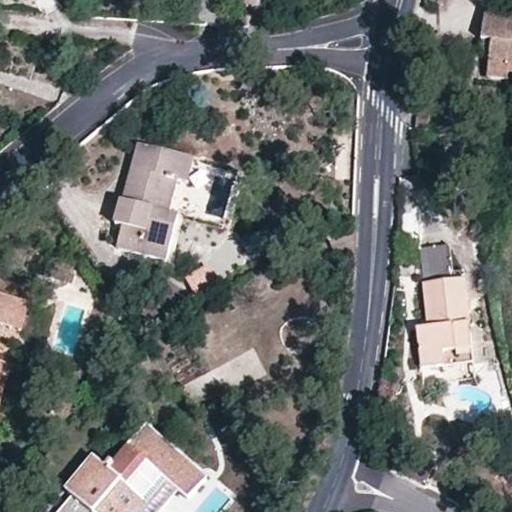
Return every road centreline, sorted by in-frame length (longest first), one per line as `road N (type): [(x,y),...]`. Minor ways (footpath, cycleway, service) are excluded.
road 1 (tertiary): [(337,473),(366,352),(386,71)]
road 2 (residential): [(0,186),(144,71),(201,53),(254,51)]
road 3 (track): [(0,25),(133,33),(159,43),(170,60)]
road 4 (residential): [(394,23),(254,51)]
road 5 (residential): [(254,51),(336,57),(386,71)]
